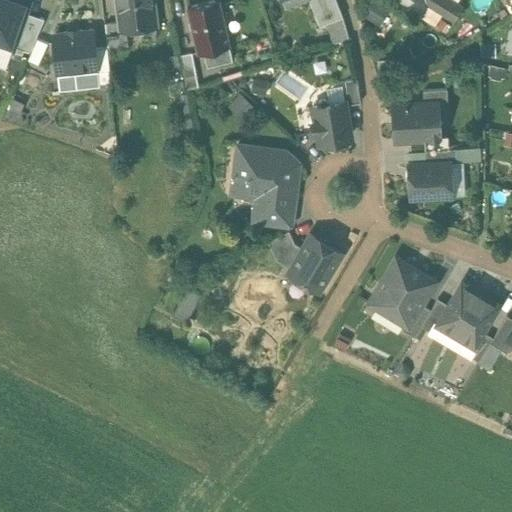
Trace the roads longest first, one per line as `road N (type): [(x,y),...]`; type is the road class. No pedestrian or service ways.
road 1 (track): [(386,218),(223,487),(199,511)]
road 2 (residential): [(366,212),(372,188),(359,167),(337,162),(317,175),(311,197),(323,217),(346,223)]
road 3 (residential): [(511,265),(366,212)]
